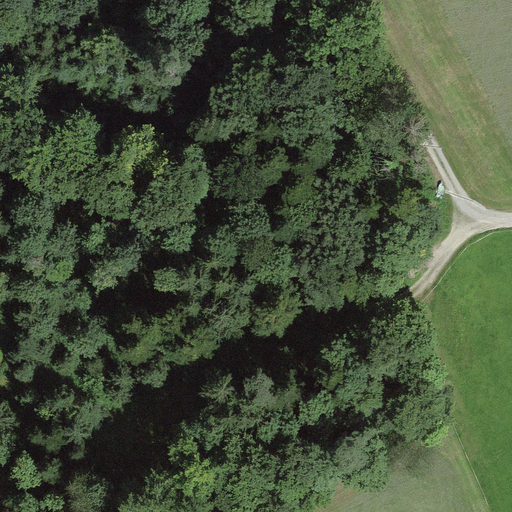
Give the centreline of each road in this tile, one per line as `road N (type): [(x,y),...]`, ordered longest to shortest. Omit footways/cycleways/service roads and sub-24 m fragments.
road 1 (track): [(470,221),(437,272),(406,297),(358,312),(128,218),(0,178)]
road 2 (track): [(356,0),(470,221)]
